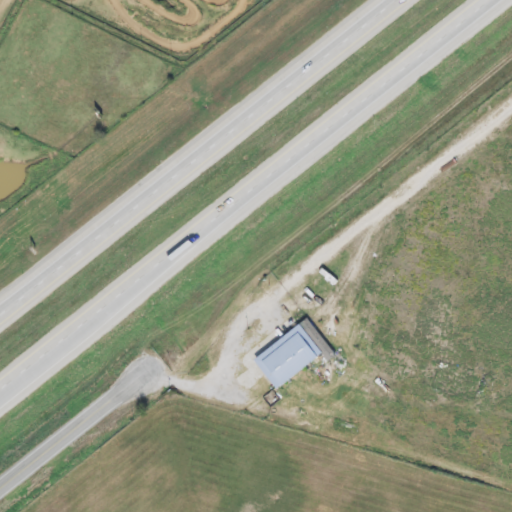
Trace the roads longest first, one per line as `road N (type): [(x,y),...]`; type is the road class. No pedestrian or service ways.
road 1 (motorway): [(0,390),(489,0)]
road 2 (motorway): [(396,0),(0,314)]
road 3 (motorway): [(0,401),(196,233)]
road 4 (residential): [(141,378),(0,491)]
